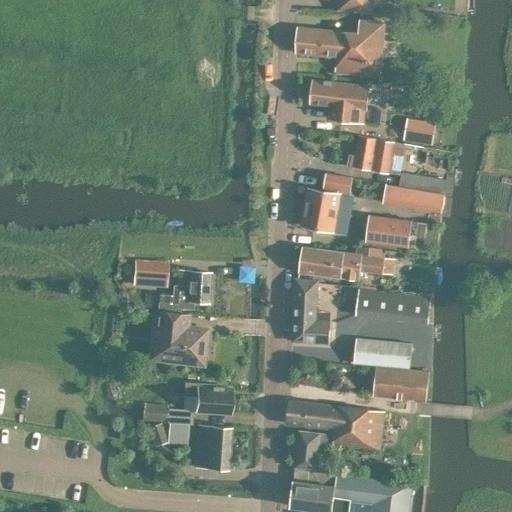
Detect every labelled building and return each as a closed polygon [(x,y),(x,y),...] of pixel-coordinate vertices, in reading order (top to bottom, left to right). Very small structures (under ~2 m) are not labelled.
[(337,0),(337,8),(370,9),(370,0),(337,0)] [(334,71),(379,75),(384,20),(358,18),(357,31),(297,25),(295,51),(336,55),(334,71)] [(328,117),(364,120),(368,84),(312,78),(311,88),(308,90),(307,96),(310,99),(309,101),(329,104),(328,117)] [(404,137),(432,140),(433,124),(406,121),(404,137)] [(393,140),(359,134),(353,165),(388,171),(398,172),(403,142),(393,140)] [(398,184),(443,191),(445,178),(401,170),(398,184)] [(303,224),(330,228),(337,187),(348,189),(351,176),(326,171),(323,189),(310,186),(303,224)] [(384,200),(440,210),(443,192),(387,182),(384,200)] [(367,238),(409,244),(412,219),(370,214),(367,238)] [(298,269),(362,278),(363,269),(394,273),(394,257),(383,256),(384,248),(355,244),(354,251),(343,250),(343,251),(301,245),(298,269)] [(133,274),(166,277),(167,261),(134,258),(133,274)] [(156,310),(172,311),(173,305),(191,306),(192,299),(207,300),(210,271),(178,269),(177,283),(172,283),(171,292),(157,292),(156,310)] [(293,308),(315,309),(317,278),(295,277),(293,308)] [(355,312),(428,321),(431,294),(358,286),(355,312)] [(291,339),(328,342),(329,319),(329,311),(315,310),(315,309),(293,308),(291,339)] [(146,356),(201,362),(205,330),(184,328),(185,313),(151,310),(146,356)] [(353,361),(409,366),(411,342),(355,337),(353,361)] [(372,394),(425,399),(428,370),(375,365),(372,394)] [(195,409),(228,411),(228,409),(231,406),(232,399),(229,397),(230,387),(212,385),(212,383),(185,381),(184,392),(196,393),(195,409)] [(332,441),(380,448),(384,409),(288,398),(286,421),(334,427),(332,441)] [(141,417),(165,419),(167,403),(143,401),(141,417)] [(168,421),(187,422),(187,421),(190,421),(191,409),(168,407),(167,420),(168,420),(168,421)] [(148,424),(154,443),(166,439),(161,421),(148,424)] [(168,430),(187,431),(187,422),(168,421),(168,430)] [(194,465),(227,467),(230,426),(197,423),(194,465)] [(295,465),(314,467),(317,447),(325,448),(327,432),(299,429),(295,465)] [(306,511),(407,511),(411,482),(295,467),(293,479),(290,504),(307,507),(306,511)]
